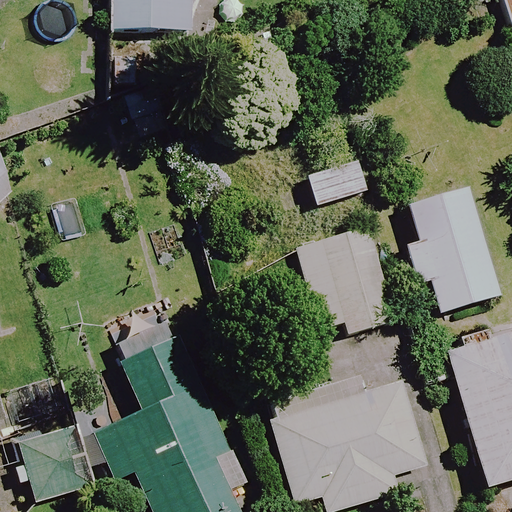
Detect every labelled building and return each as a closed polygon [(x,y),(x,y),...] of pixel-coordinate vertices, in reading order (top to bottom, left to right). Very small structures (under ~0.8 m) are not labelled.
[(106,0),(106,38),(185,39),(186,0),(106,0)] [(363,199),(354,169),(302,184),(311,215),(363,199)] [(0,208),(13,197),(0,181),(0,208)] [(494,306),(464,195),(401,212),(431,323),(494,306)] [(388,330),(362,234),(293,253),(318,349),(388,330)] [(511,342),(442,363),(482,504),(511,495),(511,342)] [(245,511),(240,499),(175,344),(115,369),(137,422),(93,441),(112,486),(128,480),(141,511),(245,511)] [(419,474),(396,392),(266,429),(290,511),(318,503),(320,511),(351,511),(392,500),(387,483),(419,474)] [(93,511),(69,432),(11,450),(30,511),(64,502),(67,511),(93,511)]
